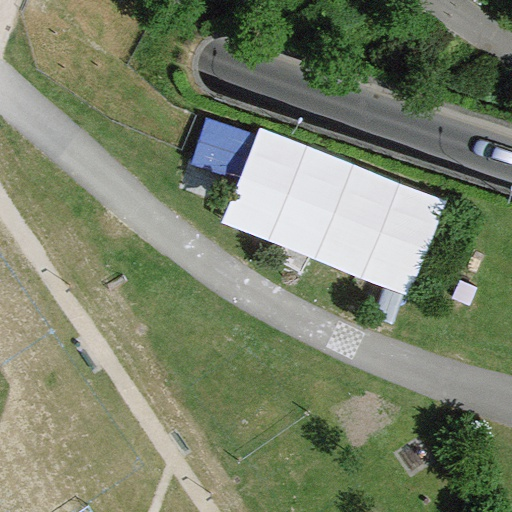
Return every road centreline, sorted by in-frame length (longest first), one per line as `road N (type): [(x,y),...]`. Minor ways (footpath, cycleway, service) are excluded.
road 1 (primary): [(511,162),(209,60),(66,0)]
road 2 (primary): [(203,511),(0,153)]
road 3 (primary): [(0,283),(129,511)]
